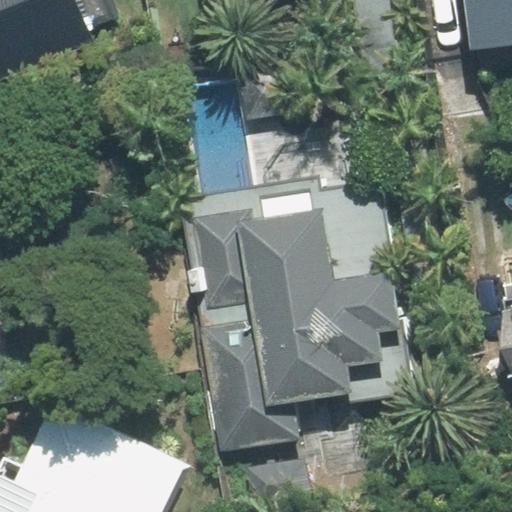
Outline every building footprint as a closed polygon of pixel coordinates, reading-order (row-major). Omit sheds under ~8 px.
[(86,0),(0,0),(0,77),(102,37),(86,0)] [(469,55),(462,0),(421,0),(430,60),(469,55)] [(511,0),(477,0),(483,40),(511,36),(511,0)] [(0,269),(11,268),(5,229),(31,226),(23,168),(0,171),(0,269)] [(326,169),(189,190),(229,444),(305,433),(299,393),(360,383),(356,359),(394,353),(389,322),(408,319),(386,178),(329,187),(326,169)] [(209,511),(217,498),(183,482),(168,511),(209,511)] [(118,511),(58,483),(43,511),(118,511)]
